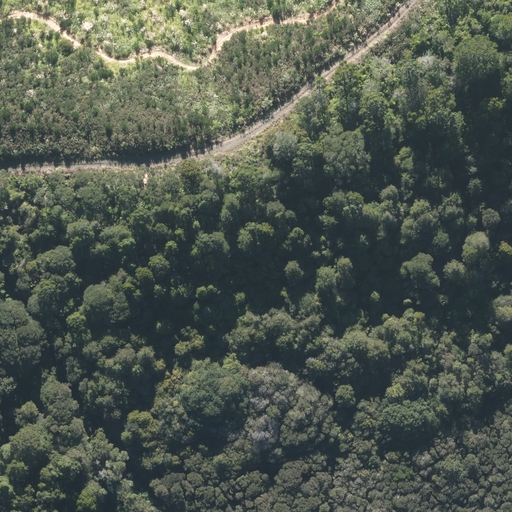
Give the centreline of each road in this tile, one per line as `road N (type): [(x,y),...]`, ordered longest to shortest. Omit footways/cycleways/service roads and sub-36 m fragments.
road 1 (track): [(408,0),(242,130),(111,164),(0,168)]
road 2 (track): [(0,276),(54,349),(104,442),(183,511)]
